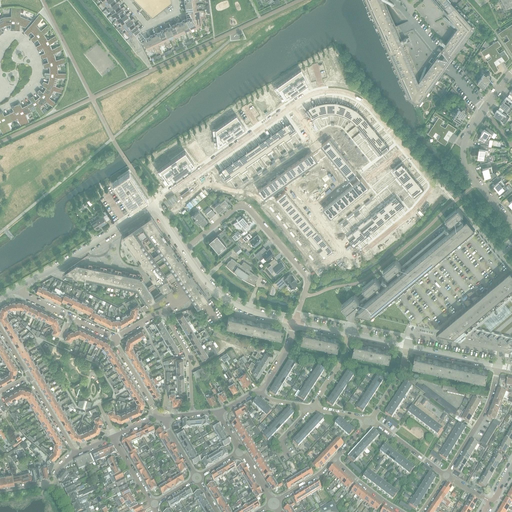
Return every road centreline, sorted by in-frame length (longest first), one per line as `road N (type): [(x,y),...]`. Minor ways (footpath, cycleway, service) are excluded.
road 1 (residential): [(313,210),(353,259),(433,189),(367,100),(324,90),(286,108)]
road 2 (residential): [(294,322),(306,277),(247,208),(235,207),(183,250)]
road 3 (residential): [(286,108),(154,203)]
road 4 (tertiary): [(18,286),(154,203)]
road 5 (residential): [(483,110),(465,139),(464,165),(511,225)]
road 6 (residential): [(446,477),(486,406),(498,365)]
